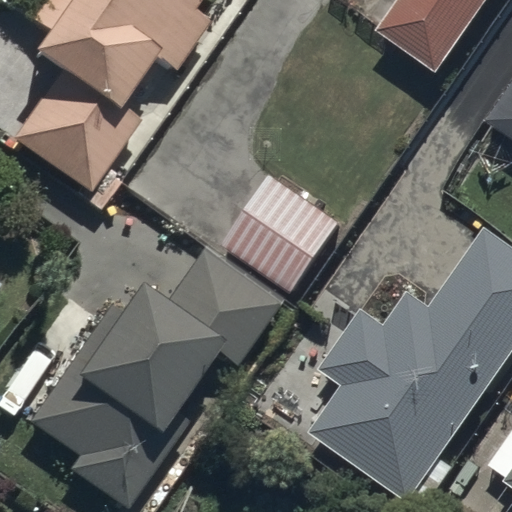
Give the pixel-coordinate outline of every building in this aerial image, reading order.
[(202,0),(48,0),(26,33),(46,47),(24,79),(48,95),(9,151),(86,205),(137,132),(119,119),(155,68),(175,82),(208,35),(187,21),(202,0)] [(495,0),(407,0),(379,41),(437,82),(495,0)] [(511,91),(484,132),(511,150),(511,91)] [(339,230),(271,184),(224,254),(291,300),(339,230)] [(411,511),(511,366),(511,256),(483,237),(429,315),(408,301),(387,331),(363,315),(318,380),(342,396),(310,443),(410,511),(411,511)] [(107,317),(27,432),(73,463),(62,480),(108,511),(129,511),(165,460),(156,453),(215,368),(231,379),(279,310),(199,255),(155,319),(135,305),(121,326),(107,317)] [(511,436),(484,476),(511,495),(511,436)]
